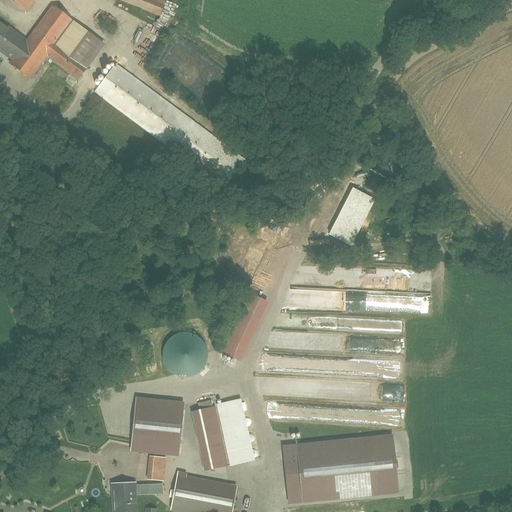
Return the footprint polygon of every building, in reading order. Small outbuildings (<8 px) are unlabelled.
[(12,0),(32,13),(40,0),(12,0)] [(57,1),(32,38),(0,15),(0,48),(15,58),(11,63),(35,79),(50,57),(84,81),(111,41),(77,18),(78,16),(57,1)] [(247,158),(121,62),(99,91),(225,187),(247,158)] [(376,197),(352,185),(328,233),(351,245),(376,197)] [(268,299),(246,289),(223,339),(245,349),(268,299)] [(368,304),(367,309),(374,310),(376,296),(363,294),(362,304),(368,304)] [(363,326),(369,326),(369,319),(350,320),(350,329),(363,328),(363,326)] [(164,366),(194,381),(212,347),(181,331),(164,366)] [(336,398),(336,381),(325,381),(325,398),(336,398)] [(184,401),(136,396),(130,450),(178,455),(184,401)] [(241,398),(216,403),(229,465),(255,459),(241,398)] [(204,469),(227,464),(215,405),(191,410),(204,469)] [(392,433),(281,443),(286,504),(398,494),(392,433)] [(149,480),(166,480),(166,456),(149,456),(149,480)] [(231,511),(237,484),(177,473),(170,510),(182,511),(231,511)] [(137,511),(136,481),(110,483),(111,511),(137,511)]
